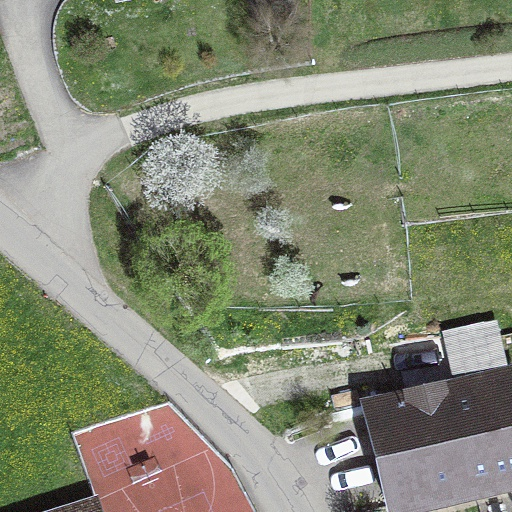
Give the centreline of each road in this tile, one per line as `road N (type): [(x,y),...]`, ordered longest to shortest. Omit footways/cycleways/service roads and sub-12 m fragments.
road 1 (residential): [(511,72),(219,102),(61,159),(26,230)]
road 2 (residential): [(309,511),(299,483),(202,395),(99,320),(26,230)]
